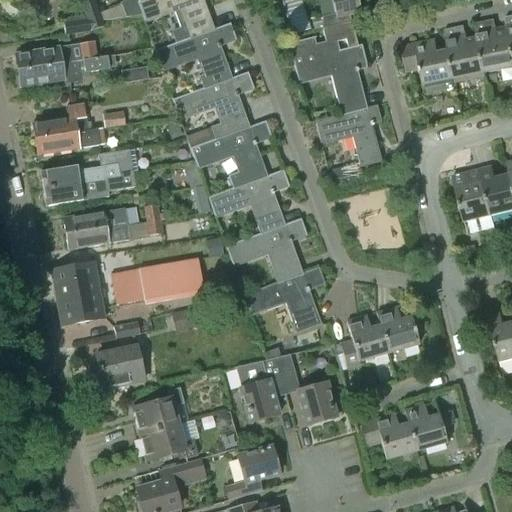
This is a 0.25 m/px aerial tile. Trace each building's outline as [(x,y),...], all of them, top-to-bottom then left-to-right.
[(83,18),(63,21),(65,36),(88,33),(102,28),(92,0),(82,0),(78,2),(83,18)] [(130,0),(120,4),(120,6),(99,14),(102,21),(141,17),(136,5),(147,0),(130,0)] [(177,10),(188,40),(213,31),(201,0),(147,0),(136,5),(141,17),(143,23),(177,10)] [(270,0),(282,37),(308,29),(299,0),(270,0)] [(335,27),(328,0),(316,0),(323,29),(335,27)] [(329,0),(337,28),(351,24),(350,20),(361,17),(356,0),(329,0)] [(312,32),(323,29),(320,17),(309,20),(312,32)] [(494,21),(474,25),(476,33),(475,34),(478,46),(484,75),(511,68),(511,57),(508,40),(498,42),(496,29),(495,29),(494,21)] [(315,39),(288,46),(297,84),(329,76),(340,116),(365,110),(356,71),(366,69),(360,47),(357,48),(351,24),(337,28),(322,32),(324,44),(317,46),(315,39)] [(195,59),(206,89),(231,80),(219,48),(235,42),(229,25),(213,31),(188,40),(154,53),(161,72),(195,59)] [(463,27),(444,32),(445,40),(447,52),(454,81),(455,85),(485,78),(484,75),(478,46),(468,48),(465,36),(463,27)] [(454,81),(447,52),(437,54),(435,42),(401,49),(406,74),(420,71),(423,87),(454,81)] [(14,56),(17,73),(96,60),(93,45),(57,51),(57,49),(14,56)] [(96,60),(17,73),(20,90),(61,83),(62,82),(74,80),(81,75),(112,70),(110,59),(96,61),(96,60)] [(143,69),(122,73),(124,85),(146,82),(143,69)] [(208,129),(213,142),(248,129),(237,96),(253,91),(247,74),(231,80),(206,89),(172,101),(179,120),(213,108),(219,125),(208,129)] [(31,125),(33,142),(86,133),(82,107),(63,110),(64,120),(31,125)] [(376,107),(365,110),(340,116),(314,123),(320,145),(351,136),(359,168),(380,163),(371,126),(380,123),(376,107)] [(102,117),(104,130),(123,127),(121,113),(102,117)] [(227,178),(232,190),(266,178),(254,145),(270,139),(265,123),(248,129),(213,142),(189,150),(195,166),(196,169),(230,157),(237,175),(227,178)] [(177,125),(166,129),(170,141),(181,137),(177,125)] [(86,133),(33,142),(36,158),(78,152),(79,151),(96,148),(103,147),(100,131),(86,133)] [(79,168),(38,174),(41,193),(132,177),(131,173),(136,172),(133,152),(96,158),(98,169),(79,172),(79,168)] [(195,166),(182,170),(189,190),(202,186),(196,169),(195,166)] [(480,170),(483,182),(492,216),(511,210),(511,181),(510,175),(496,179),(493,167),(480,170)] [(344,168),(328,172),(330,182),(347,178),(344,168)] [(248,206),(259,236),(284,227),(272,194),(288,188),(282,172),(266,178),(232,190),(207,199),(214,218),(248,206)] [(492,216),(483,182),(469,186),(465,174),(453,177),(465,223),(492,216)] [(132,177),(41,193),(44,209),(88,202),(88,198),(134,191),(132,177)] [(384,186),(342,201),(355,234),(360,232),(365,247),(402,233),(384,186)] [(191,191),(196,215),(208,213),(203,189),(191,191)] [(141,210),(144,224),(158,221),(156,207),(141,210)] [(62,220),(65,237),(125,227),(123,212),(103,215),(101,214),(62,220)] [(158,221),(144,224),(146,238),(160,235),(158,221)] [(266,255),(277,284),(301,276),(290,243),(306,237),(300,221),(284,227),(259,236),(225,248),(232,267),(266,255)] [(125,227),(65,237),(67,252),(128,243),(125,227)] [(204,243),(207,260),(222,257),(218,240),(204,243)] [(474,248),(462,251),(466,265),(477,262),(474,248)] [(138,271),(110,276),(116,310),(201,295),(195,261),(138,271)] [(50,273),(55,300),(97,292),(92,265),(50,273)] [(301,276),(277,284),(242,297),(249,316),(284,303),(295,334),(319,325),(307,292),(324,286),(318,270),(301,276)] [(97,292),(55,300),(60,328),(102,318),(97,292)] [(375,315),(379,327),(387,355),(418,347),(406,306),(405,306),(409,319),(399,322),(395,309),(375,315)] [(193,311),(170,316),(174,333),(197,328),(193,311)] [(511,324),(503,327),(500,315),(488,318),(502,374),(511,371),(511,324)] [(387,355),(379,327),(369,330),(366,318),(346,323),(351,343),(339,346),(346,371),(358,368),(357,364),(387,355)] [(113,328),(115,340),(138,335),(136,323),(113,328)] [(95,358),(102,391),(142,382),(135,349),(95,358)] [(275,360),(279,359),(277,349),(263,354),(265,362),(275,360)] [(279,359),(275,360),(284,392),(298,388),(289,357),(279,359)] [(284,392),(275,360),(265,362),(234,371),(249,425),(278,417),(273,400),(285,396),(284,392)] [(297,392),(307,428),(335,420),(326,384),(297,392)] [(131,410),(138,437),(177,427),(172,409),(183,406),(179,390),(167,393),(169,400),(131,410)] [(423,407),(403,413),(407,425),(415,454),(446,445),(441,429),(450,426),(447,414),(437,417),(434,404),(433,404),(437,417),(427,420),(423,407)] [(219,417),(216,421),(218,426),(222,428),(227,427),(229,422),(228,418),(224,416),(219,417)] [(393,416),(359,425),(366,448),(380,444),(385,462),(415,454),(407,425),(397,428),(393,416)] [(177,427),(138,437),(145,464),(183,454),(185,461),(197,457),(193,442),(182,445),(177,427)] [(243,483),(225,488),(229,502),(260,493),(257,481),(279,475),(271,448),(236,458),(243,483)] [(135,507),(136,511),(166,511),(179,509),(173,488),(205,479),(200,461),(158,473),(162,484),(136,492),(138,502),(137,503),(135,505),(135,507)] [(276,511),(276,510),(266,511),(256,511),(254,503),(226,511),(276,511)]
